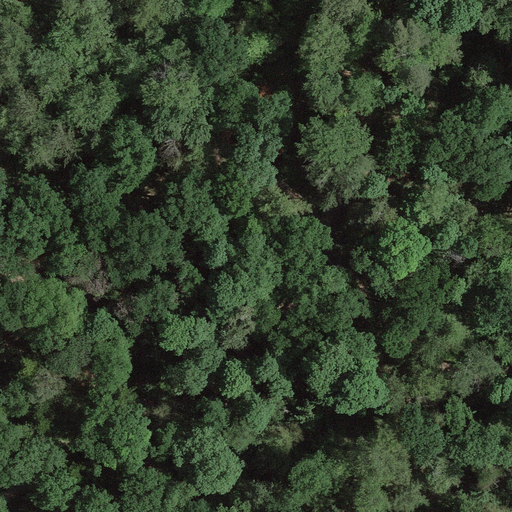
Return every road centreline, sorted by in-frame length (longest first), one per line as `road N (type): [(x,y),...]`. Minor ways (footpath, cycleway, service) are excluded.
road 1 (track): [(300,206),(219,381),(9,511)]
road 2 (track): [(300,206),(360,104),(351,0)]
